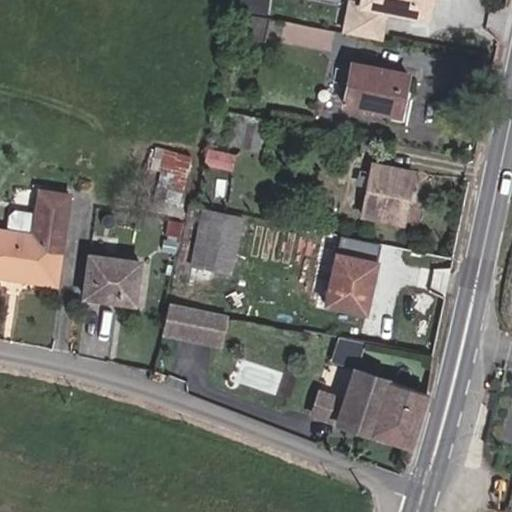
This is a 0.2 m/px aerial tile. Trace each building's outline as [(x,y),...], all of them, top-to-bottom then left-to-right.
[(364,0),(362,11),(432,24),(437,0),(364,0)] [(252,12),(223,8),(220,31),(248,35),(252,12)] [(325,49),(330,27),(289,19),(285,40),(325,49)] [(398,111),(397,124),(414,127),(422,83),(363,72),(357,103),(398,111)] [(254,118),(226,113),(220,146),(249,151),(254,118)] [(159,146),(153,183),(186,188),(192,151),(159,146)] [(225,155),(198,150),(195,168),(221,173),(225,155)] [(405,220),(415,171),(379,163),(368,213),(405,220)] [(31,188),(24,233),(0,228),(0,272),(50,280),(63,193),(31,188)] [(237,218),(199,210),(186,264),(225,274),(237,218)] [(334,244),(376,253),(379,240),(337,231),(334,244)] [(140,269),(88,256),(78,297),(130,310),(140,269)] [(366,321),(377,265),(335,257),(325,312),(366,321)] [(223,300),(167,287),(160,316),(216,329),(223,300)] [(502,309),(511,311),(511,294),(507,293),(502,309)] [(359,357),(364,341),(340,334),(335,350),(359,357)] [(311,413),(407,445),(416,415),(422,392),(353,369),(343,400),(318,391),(311,413)]
